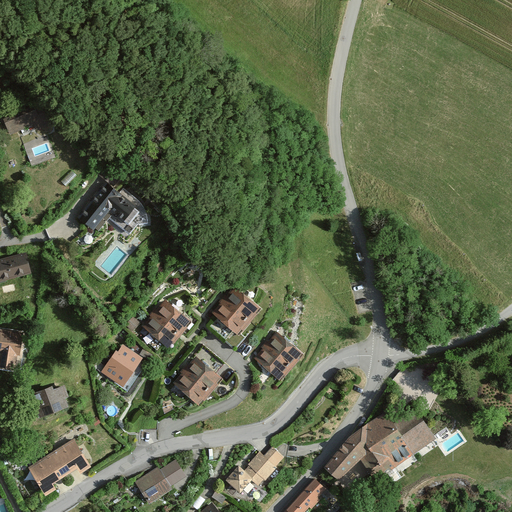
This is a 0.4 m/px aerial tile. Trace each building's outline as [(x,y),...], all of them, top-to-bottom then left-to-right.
[(33,109),(5,120),(11,133),(38,122),(33,109)] [(109,175),(120,183),(125,176),(114,168),(109,175)] [(104,185),(80,217),(99,231),(105,223),(125,239),(144,215),(104,185)] [(25,253),(0,260),(0,275),(1,279),(30,272),(25,253)] [(255,314),(233,295),(213,318),(235,337),(255,314)] [(165,299),(146,323),(170,342),(189,318),(165,299)] [(301,347),(280,331),(262,354),(282,370),(301,347)] [(18,337),(0,335),(0,359),(11,360),(12,348),(18,348),(18,337)] [(223,359),(205,344),(178,378),(203,398),(221,374),(215,369),(223,359)] [(123,345),(119,351),(116,348),(101,371),(123,385),(141,357),(123,345)] [(51,382),(33,389),(41,409),(66,399),(63,392),(67,391),(64,384),(53,388),(51,382)] [(348,438),(325,468),(337,478),(357,459),(372,477),(408,455),(428,439),(408,412),(392,426),(381,416),(348,438)] [(75,439),(32,466),(45,488),(54,483),(51,478),(79,461),(83,468),(90,463),(75,439)] [(257,456),(243,472),(257,490),(283,461),(269,449),(262,458),(257,456)] [(159,467),(138,481),(149,497),(186,471),(177,458),(161,469),(159,467)] [(250,487),(234,470),(223,483),(236,498),(250,487)] [(303,511),(325,487),(315,478),(285,511),(303,511)] [(216,487),(212,496),(223,500),(225,495),(216,487)] [(221,511),(213,502),(201,511),(221,511)]
